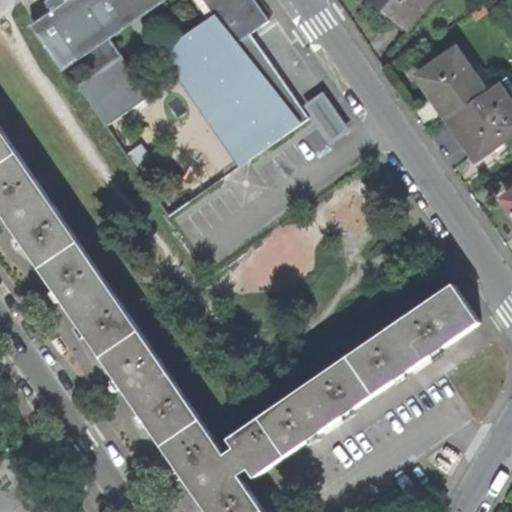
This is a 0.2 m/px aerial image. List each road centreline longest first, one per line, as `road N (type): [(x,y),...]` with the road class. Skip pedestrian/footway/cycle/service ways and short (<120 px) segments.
road 1 (residential): [(511,305),(299,0)]
road 2 (residential): [(0,322),(132,511)]
